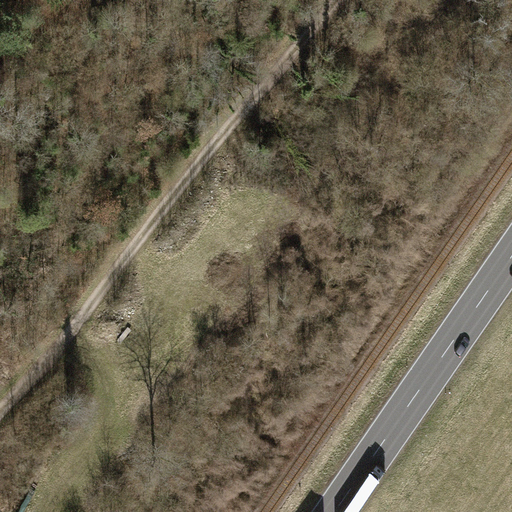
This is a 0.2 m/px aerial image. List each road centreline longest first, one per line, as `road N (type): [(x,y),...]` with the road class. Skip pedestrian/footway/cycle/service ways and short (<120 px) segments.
road 1 (track): [(337,0),(0,409)]
road 2 (primary): [(511,261),(338,511)]
